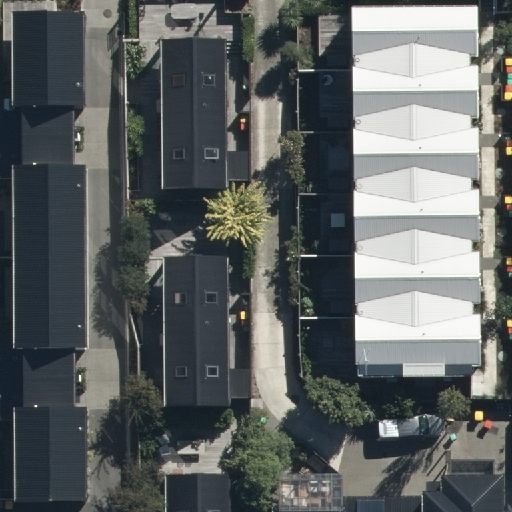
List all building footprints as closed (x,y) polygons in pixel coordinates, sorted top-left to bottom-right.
[(477,6),(354,7),(357,373),(480,372),(477,6)] [(85,13),(15,13),(15,103),(25,102),(25,167),(14,167),(15,349),(26,349),(26,407),(14,407),(14,502),(87,502),(87,406),(78,406),(78,351),(88,351),(88,161),(76,161),(76,106),(85,106),(85,13)] [(169,28),(167,185),(231,185),(232,28),(169,28)] [(233,243),(169,244),(172,406),(236,405),(233,243)] [(350,511),(350,487),(281,488),(281,511),(511,511),(511,457),(448,459),(448,475),(428,475),(428,511),(350,511)] [(235,511),(236,465),(173,465),(173,511),(235,511)]
